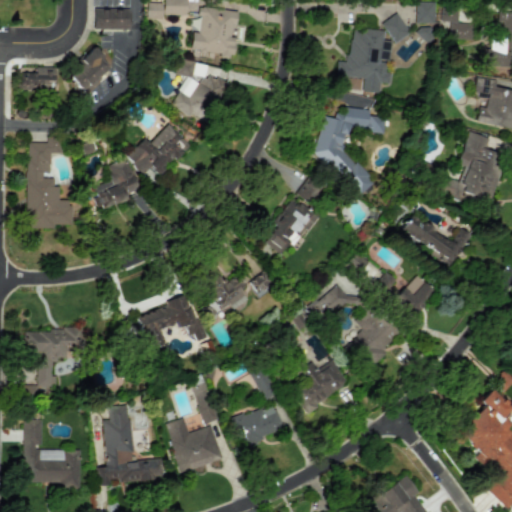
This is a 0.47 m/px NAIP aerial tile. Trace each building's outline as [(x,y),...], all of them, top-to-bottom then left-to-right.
[(184,16),(184,0),(161,0),(161,3),(145,2),(144,18),(160,19),(160,15),(184,16)] [(432,2),(413,2),(413,23),(432,23),(432,2)] [(90,6),(90,29),(126,29),(126,6),(90,6)] [(235,11),(198,7),(195,32),(190,31),(188,51),(229,55),(232,25),(234,25),(235,11)] [(456,9),(439,9),(438,38),(472,39),(472,23),(456,23),(456,9)] [(408,32),(393,13),(379,24),(393,43),(408,32)] [(333,76),(361,79),(359,91),(376,93),(377,83),(387,84),(388,73),(384,72),(387,41),(381,40),(382,31),(349,27),(346,62),(335,61),(333,76)] [(108,69),(91,48),(63,72),(80,92),(108,69)] [(174,74),(190,77),(193,59),(178,57),(174,74)] [(33,73),(17,72),(17,89),(52,90),(53,67),(33,67),(33,73)] [(187,97),(177,91),(169,105),(201,123),(223,85),(201,72),(187,97)] [(511,129),(511,90),(491,87),(492,80),(477,77),(474,97),(483,99),(483,102),(477,101),(473,122),(511,129)] [(312,155),(318,161),(323,162),(328,168),(333,168),(357,195),(371,183),(366,177),(366,175),(356,163),(351,163),(340,150),(342,136),(350,128),(381,133),(383,118),(366,115),(367,110),(340,106),(333,113),(332,118),(318,116),(312,155)] [(187,144),(165,124),(146,143),(141,138),(123,157),(141,174),(148,166),(157,175),(187,144)] [(456,181),(439,176),(434,193),(460,201),(462,194),(488,202),(503,156),(483,149),(487,138),(464,131),(454,164),(461,166),(456,181)] [(25,142),(23,228),(52,228),(53,224),(68,224),(69,200),(56,199),(57,186),(51,185),(52,176),(47,176),(48,153),(58,153),(58,136),(44,136),(44,143),(25,142)] [(105,164),(110,180),(89,187),(96,208),(137,193),(125,157),(105,164)] [(277,254),(285,243),(290,247),(313,215),(290,198),(259,240),(277,254)] [(467,235),(457,228),(448,242),(407,215),(397,230),(448,264),(467,235)] [(234,273),(221,282),(215,274),(199,286),(216,311),(226,304),(230,310),(245,300),(238,290),(243,286),(234,273)] [(419,303),(430,291),(412,275),(391,299),(411,317),(421,305),(419,303)] [(303,309),(317,324),(343,301),(348,307),(353,302),(334,281),(303,309)] [(132,315),(144,349),(161,343),(156,329),(174,323),(176,328),(182,326),(185,336),(191,334),(193,341),(200,338),(186,296),(132,315)] [(384,352),(380,348),(395,332),(367,306),(352,322),(359,329),(344,344),(369,367),(384,352)] [(23,328),(22,356),(34,356),(34,385),(20,385),(20,399),(51,399),(52,375),(48,375),(49,359),(63,360),(63,347),(79,348),(79,330),(23,328)] [(345,384),(329,359),(314,369),(309,362),(294,371),(303,384),(289,394),(302,412),(345,384)] [(261,400),(276,393),(261,364),(247,372),(261,400)] [(456,439),(475,450),(469,459),(492,473),(481,492),(508,508),(511,500),(511,468),(509,467),(511,461),(511,448),(510,447),(511,443),(511,436),(504,432),(511,417),(511,403),(508,402),(507,404),(484,390),(476,403),(477,403),(456,439)] [(282,431),(272,403),(229,418),(239,446),(282,431)] [(159,479),(158,459),(129,460),(127,405),(106,406),(106,420),(100,420),(102,467),(92,467),(93,486),(107,485),(107,482),(159,479)] [(162,423),(176,472),(219,460),(209,425),(186,432),(181,417),(162,423)] [(77,450),(39,449),(39,419),(21,419),(19,482),(56,482),(56,487),(76,488),(77,450)] [(424,511),(412,494),(415,492),(403,475),(365,501),(372,511),(399,511),(401,511),(424,511)]
